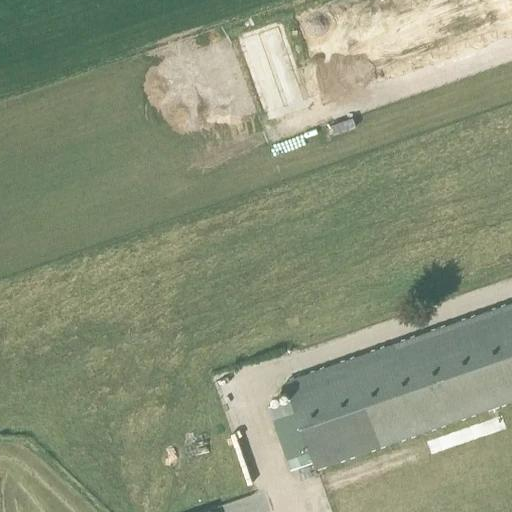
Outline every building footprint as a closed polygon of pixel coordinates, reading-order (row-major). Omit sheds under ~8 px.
[(420,6),(442,0),(290,0),(315,84),(433,50),(420,6)] [(237,28),(242,55),(271,50),(278,90),(292,88),(284,43),(272,45),(268,22),(237,28)] [(264,49),(243,56),(258,101),(278,95),(264,49)] [(511,302),(286,381),(316,468),(511,400),(511,302)] [(304,483),(309,499),(321,495),(316,479),(304,483)] [(263,511),(257,483),(167,505),(168,511),(263,511)]
